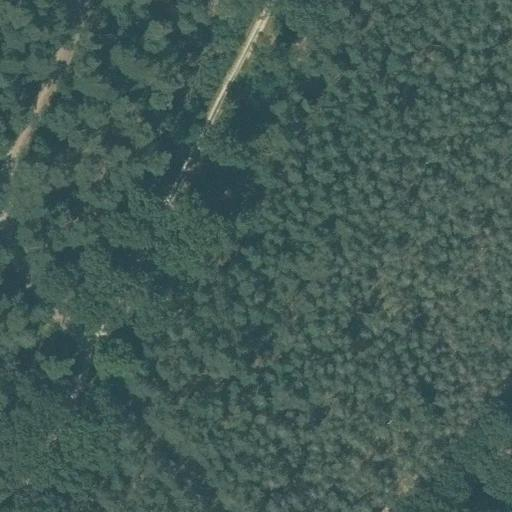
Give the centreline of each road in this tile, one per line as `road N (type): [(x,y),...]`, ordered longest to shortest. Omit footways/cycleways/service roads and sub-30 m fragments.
road 1 (track): [(241,511),(34,288),(22,223),(25,120),(80,0)]
road 2 (track): [(424,511),(511,414)]
